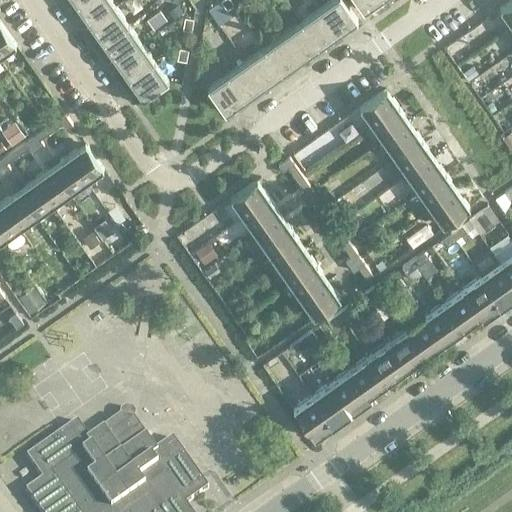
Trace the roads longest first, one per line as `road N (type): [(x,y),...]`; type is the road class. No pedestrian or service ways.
road 1 (residential): [(436,0),(170,185),(37,0)]
road 2 (residential): [(271,511),(511,342)]
